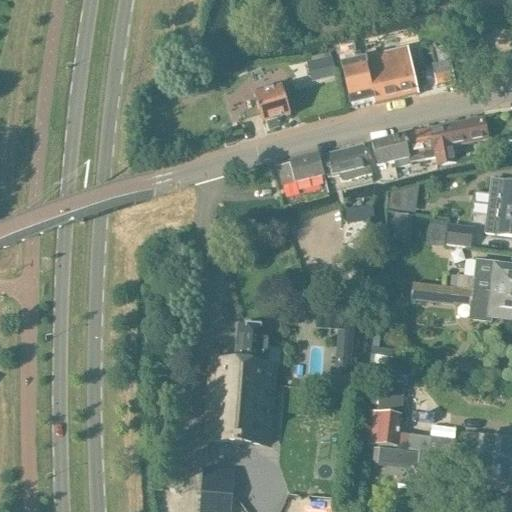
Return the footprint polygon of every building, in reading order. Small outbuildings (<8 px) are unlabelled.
[(459,65),(478,61),(474,46),(456,50),(459,65)] [(374,105),(417,95),(407,51),(363,61),(364,64),(342,69),(351,107),(373,102),(374,105)] [(262,126),(290,117),(282,90),(253,98),(262,126)] [(427,130),(434,159),(436,169),(455,165),(452,148),(487,141),(483,119),(427,130)] [(409,165),(434,159),(427,130),(403,136),(371,144),(377,168),(393,164),(394,170),(410,167),(409,165)] [(340,184),(371,177),(364,146),(322,157),(327,179),(339,176),(340,184)] [(282,188),(323,177),(318,157),(289,165),(277,168),(282,188)] [(487,217),(485,235),(511,238),(511,184),(503,183),(491,182),(488,204),(487,217)] [(426,203),(446,199),(444,189),(424,194),(426,203)] [(361,209),(344,211),(346,226),(362,224),(361,209)] [(444,249),(447,224),(430,222),(427,247),(444,249)] [(445,247),(469,250),(471,234),(447,231),(445,247)] [(460,293),(511,297),(511,270),(499,269),(499,265),(478,263),(476,280),(461,278),(460,293)] [(386,268),(384,280),(395,281),(396,274),(392,269),(386,268)] [(511,297),(460,293),(417,288),(416,298),(474,305),(472,322),(493,325),(493,321),(511,322),(511,297)] [(360,300),(361,290),(349,289),(348,299),(360,300)] [(317,315),(316,329),(328,330),(329,315),(317,315)] [(210,441),(270,445),(274,386),(276,368),(265,367),(268,331),(241,329),(240,352),(237,351),(236,366),(215,364),(210,441)] [(336,359),(335,376),(350,377),(351,360),(336,359)] [(380,449),(418,453),(428,454),(430,440),(399,436),(401,417),(399,417),(402,392),(380,390),(377,414),(369,413),(365,446),(380,447),(380,449)] [(459,458),(510,464),(511,459),(511,443),(481,440),(481,437),(465,435),(462,458),(459,457),(459,458)] [(509,470),(510,464),(459,458),(457,470),(477,472),(476,482),(508,485),(508,483),(510,481),(511,470),(509,470)] [(203,475),(202,495),(219,497),(221,476),(203,475)]
